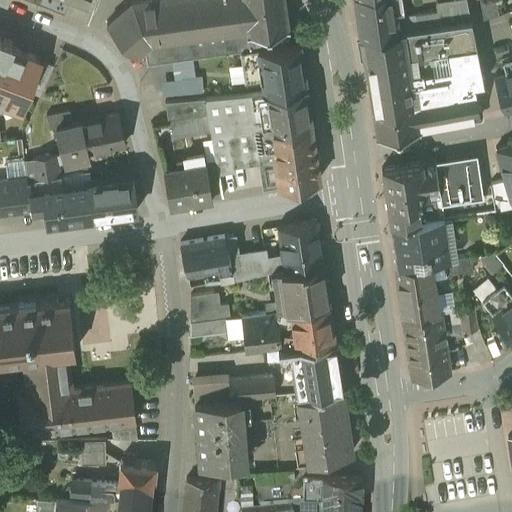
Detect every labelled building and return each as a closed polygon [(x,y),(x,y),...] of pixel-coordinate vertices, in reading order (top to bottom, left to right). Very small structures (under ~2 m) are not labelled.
[(243,0),(132,0),(107,22),(137,56),(145,50),(153,44),(247,30),(243,0)] [(243,0),(247,30),(248,32),(288,27),(284,0),(243,0)] [(395,0),(354,0),(360,35),(400,30),(395,0)] [(467,0),(457,0),(436,3),(437,10),(439,10),(441,24),(445,23),(471,19),(467,0)] [(479,0),(483,19),(498,15),(495,0),(479,0)] [(437,10),(415,13),(417,27),(441,24),(439,10),(437,10)] [(471,19),(445,23),(449,49),(476,45),(471,19)] [(417,27),(404,29),(408,54),(449,49),(445,23),(441,24),(417,27)] [(247,30),(153,44),(145,50),(147,64),(241,50),(290,43),(288,27),(248,32),(247,30)] [(360,35),(359,35),(360,39),(359,39),(362,57),(365,57),(370,86),(412,80),(408,54),(404,29),(400,30),(360,35)] [(0,99),(20,107),(39,58),(11,47),(13,42),(0,37),(0,99)] [(290,43),(241,50),(246,81),(262,78),(264,91),(306,85),(300,41),(290,43)] [(449,49),(408,54),(412,80),(414,93),(432,90),(423,75),(446,61),(461,85),(474,83),(475,84),(484,82),(476,45),(449,49)] [(446,61),(423,75),(432,90),(437,98),(464,91),(461,85),(446,61)] [(511,69),(495,74),(505,111),(511,108),(511,69)] [(412,80),(370,86),(377,134),(417,128),(412,94),(414,93),(412,80)] [(464,91),(437,98),(432,90),(414,93),(412,94),(417,128),(419,128),(419,127),(480,116),(475,84),(474,83),(461,85),(464,91)] [(306,85),(264,91),(270,132),(312,125),(306,85)] [(264,91),(205,97),(207,112),(210,127),(211,134),(254,126),(254,129),(263,127),(264,133),(270,132),(264,91)] [(205,97),(165,101),(168,119),(207,112),(205,97)] [(69,108),(46,113),(49,128),(56,126),(56,125),(72,121),(69,108)] [(72,121),(56,125),(56,126),(65,161),(90,156),(89,150),(125,142),(118,112),(72,121)] [(207,112),(168,119),(170,134),(210,127),(207,112)] [(312,125),(270,132),(272,151),(265,152),(266,159),(258,160),(263,188),(320,178),(312,125)] [(254,126),(211,134),(222,195),(223,194),(237,192),(231,157),(259,153),(258,151),(256,151),(254,129),(254,126)] [(511,143),(496,148),(505,181),(508,192),(511,191),(511,143)] [(51,153),(33,156),(34,161),(37,178),(54,175),(51,154),(51,153)] [(51,154),(54,175),(61,174),(58,153),(51,154)] [(434,160),(382,168),(391,224),(395,224),(421,220),(417,197),(440,193),(441,202),(483,196),(477,153),(434,160)] [(8,180),(27,178),(25,163),(24,158),(5,160),(8,180)] [(34,161),(25,163),(27,178),(27,180),(29,179),(37,178),(34,161)] [(206,161),(164,168),(170,204),(212,197),(206,161)] [(61,174),(63,187),(87,184),(87,180),(86,170),(61,174)] [(87,180),(87,184),(92,215),(137,209),(132,173),(87,180)] [(37,178),(29,179),(32,203),(46,201),(45,191),(63,188),(63,187),(61,174),(54,175),(37,178)] [(8,180),(0,180),(0,210),(32,206),(32,203),(29,179),(27,180),(27,178),(8,180)] [(505,181),(492,184),(495,208),(511,204),(508,192),(505,181)] [(87,184),(63,187),(63,188),(45,191),(46,201),(32,203),(32,206),(45,205),(47,221),(92,215),(87,184)] [(440,193),(417,197),(421,220),(444,216),(441,202),(440,193)] [(421,220),(395,224),(399,248),(394,249),(397,267),(430,262),(443,260),(450,259),(444,216),(421,220)] [(317,219),(278,226),(282,255),(284,268),(324,262),(317,219)] [(265,249),(238,253),(234,233),(224,235),(231,267),(234,280),(273,269),(284,268),(282,255),(266,257),(265,249)] [(224,235),(180,243),(187,274),(219,269),(231,267),(224,235)] [(450,259),(443,260),(445,273),(472,270),(470,256),(450,259)] [(284,268),(273,269),(277,310),(330,303),(324,262),(284,268)] [(430,262),(397,267),(398,278),(396,278),(402,318),(438,312),(430,262)] [(231,267),(219,269),(220,278),(221,282),(234,280),(231,267)] [(217,276),(204,278),(205,285),(221,282),(220,278),(218,279),(217,276)] [(511,299),(507,304),(495,289),(483,299),(495,314),(494,314),(511,335),(511,299)] [(213,292),(191,295),(190,295),(190,321),(225,317),(229,316),(227,303),(215,305),(213,292)] [(59,299),(57,299),(63,351),(68,350),(75,350),(69,298),(59,299)] [(0,360),(23,358),(27,393),(73,388),(68,350),(63,351),(57,299),(20,304),(16,304),(0,305),(0,360)] [(277,310),(241,315),(246,351),(278,346),(290,345),(335,339),(330,303),(277,310)] [(475,307),(459,309),(462,330),(478,328),(475,307)] [(438,312),(402,318),(411,378),(451,372),(442,312),(438,312)] [(190,321),(190,322),(190,335),(227,330),(225,317),(190,321)] [(335,339),(290,345),(293,362),(295,374),(298,393),(343,389),(335,339)] [(293,362),(290,345),(278,346),(281,364),(287,363),(293,362)] [(274,374),(193,382),(195,402),(241,398),(275,395),(274,374)] [(27,393),(18,394),(23,435),(136,422),(131,381),(73,388),(27,393)] [(343,389),(298,393),(307,458),(352,452),(343,389)] [(241,398),(195,402),(201,466),(247,462),(241,398)] [(136,427),(112,430),(113,441),(137,441),(136,427)] [(104,441),(80,441),(81,453),(105,452),(104,441)] [(105,452),(81,453),(81,463),(105,463),(105,452)] [(156,464),(120,460),(118,482),(91,480),(90,497),(117,499),(116,507),(151,510),(156,464)] [(362,511),(363,476),(323,476),(311,476),(310,489),(303,489),(303,511),(334,511),(362,511)] [(91,480),(71,479),(70,495),(90,497),(91,480)] [(216,511),(219,483),(186,480),(182,511),(216,511)] [(55,511),(56,502),(19,499),(17,511),(55,511)] [(88,511),(89,505),(56,502),(55,511),(88,511)]
